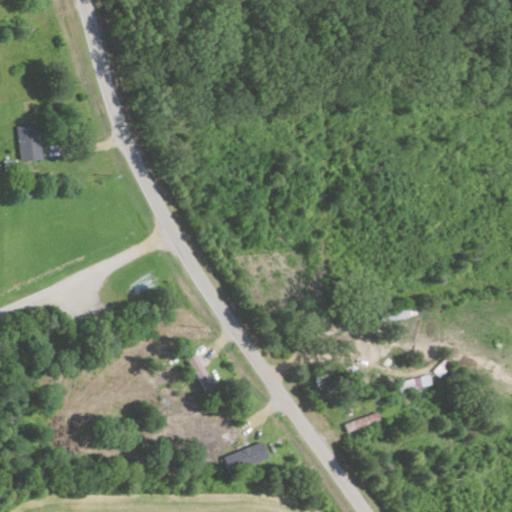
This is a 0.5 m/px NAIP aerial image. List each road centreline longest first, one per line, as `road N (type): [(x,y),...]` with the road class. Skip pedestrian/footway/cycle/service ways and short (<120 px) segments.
road 1 (residential): [(366,511),(172,234),(108,96),(82,0)]
road 2 (residential): [(172,234),(0,372)]
